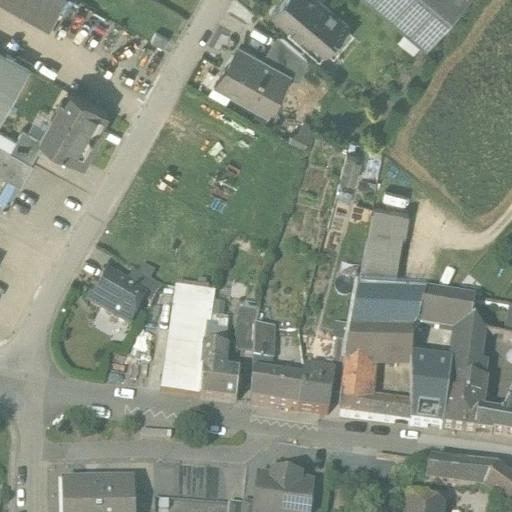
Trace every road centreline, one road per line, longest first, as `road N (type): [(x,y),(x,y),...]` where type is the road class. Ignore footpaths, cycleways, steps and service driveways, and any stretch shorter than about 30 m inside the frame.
road 1 (residential): [(221,0),(43,314),(27,382)]
road 2 (residential): [(29,451),(242,453),(267,426)]
road 3 (residential): [(511,462),(267,426)]
road 4 (residential): [(267,426),(166,415),(27,382)]
